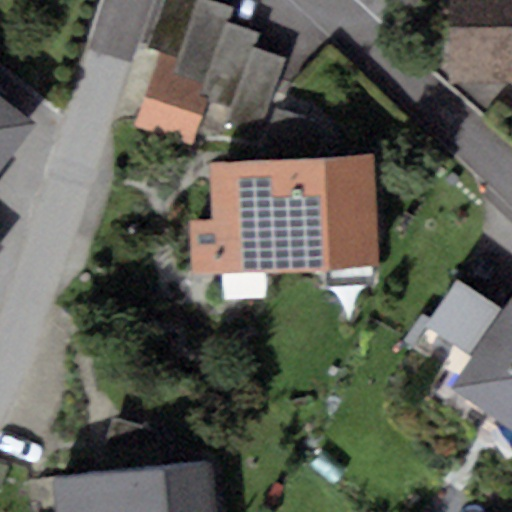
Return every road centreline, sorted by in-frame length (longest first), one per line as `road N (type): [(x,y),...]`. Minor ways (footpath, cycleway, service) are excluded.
road 1 (residential): [(0,362),(134,0)]
road 2 (residential): [(311,0),(511,186)]
